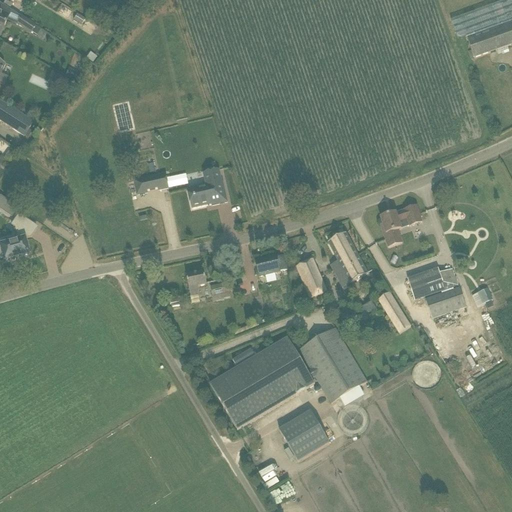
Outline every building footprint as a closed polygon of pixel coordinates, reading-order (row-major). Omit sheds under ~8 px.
[(0,35),(8,17),(0,13),(0,35)] [(36,27),(21,17),(17,24),(31,34),(36,27)] [(511,46),(511,24),(468,41),(471,50),(474,59),(511,46)] [(0,121),(24,137),(33,122),(0,101),(0,121)] [(219,171),(204,174),(207,186),(188,191),(192,210),(212,205),(212,206),(228,203),(223,183),(222,183),(219,171)] [(157,189),(158,191),(168,189),(168,187),(165,175),(134,182),(137,194),(137,196),(148,193),(147,191),(157,189)] [(0,198),(0,209),(12,217),(18,208),(1,197),(0,198)] [(402,244),(398,231),(422,223),(416,207),(405,211),(405,212),(396,215),(396,214),(381,219),(383,226),(381,226),(389,248),(402,244)] [(4,259),(5,262),(14,260),(14,261),(21,259),(21,258),(30,255),(25,240),(31,239),(38,229),(20,217),(13,226),(16,229),(20,241),(0,247),(1,251),(0,250),(0,253),(2,259),(4,259)] [(346,235),(329,244),(339,263),(331,267),(342,289),(343,289),(344,292),(353,287),(352,284),(368,275),(346,235)] [(255,263),(259,278),(288,271),(284,256),(277,258),(277,257),(255,263)] [(297,267),(310,300),(327,294),(313,260),(297,267)] [(437,269),(407,280),(415,302),(458,287),(452,270),(439,275),(437,269)] [(208,286),(204,273),(187,277),(191,297),(200,295),(198,288),(208,286)] [(215,303),(231,300),(228,285),(211,288),(215,303)] [(467,309),(460,289),(426,300),(433,320),(467,309)] [(477,308),(493,301),(488,290),(472,296),(477,308)] [(398,336),(411,328),(390,293),(377,301),(398,336)] [(310,371),(315,379),(330,405),(366,384),(334,330),(298,351),(310,371)] [(313,385),(311,381),(315,379),(310,371),(306,373),(285,339),(209,385),(236,431),(313,385)] [(330,445),(311,413),(280,432),(299,464),(330,445)] [(279,478),(263,485),(265,490),(281,483),(279,478)]
